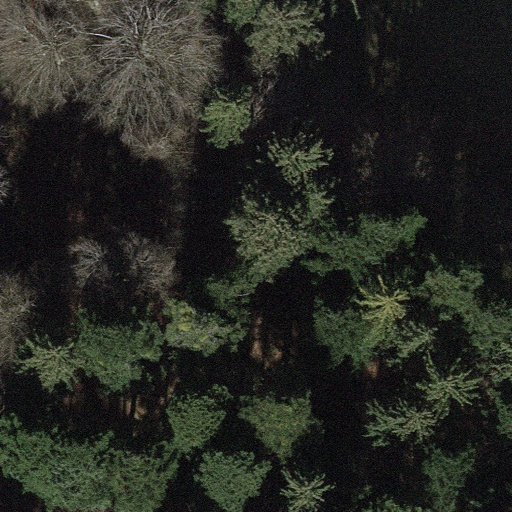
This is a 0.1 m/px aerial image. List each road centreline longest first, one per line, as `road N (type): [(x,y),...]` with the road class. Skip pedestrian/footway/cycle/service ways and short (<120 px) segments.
road 1 (track): [(29,0),(0,197)]
road 2 (track): [(0,324),(44,511)]
